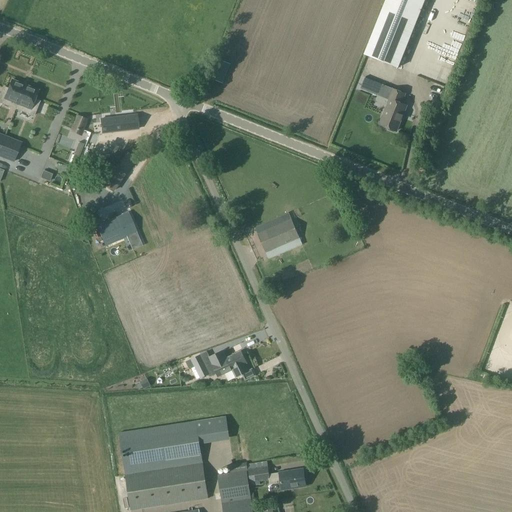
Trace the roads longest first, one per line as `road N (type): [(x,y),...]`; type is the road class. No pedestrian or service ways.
road 1 (unclassified): [(355,511),(176,98)]
road 2 (tertiary): [(511,230),(176,98)]
road 3 (tertiary): [(176,98),(0,28)]
